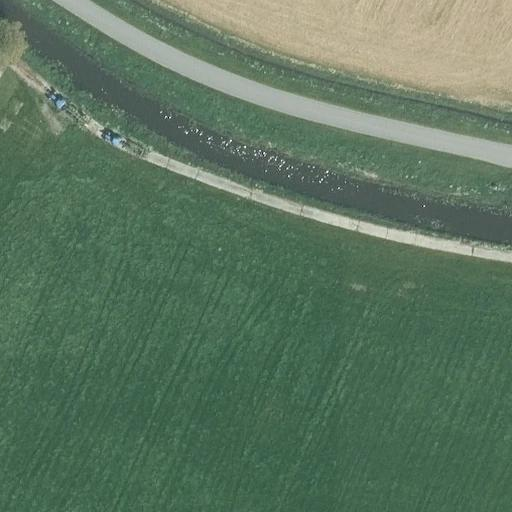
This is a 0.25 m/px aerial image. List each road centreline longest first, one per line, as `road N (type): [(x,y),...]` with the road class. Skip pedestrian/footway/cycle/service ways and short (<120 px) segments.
road 1 (track): [(511,258),(398,237),(177,167),(89,126),(0,53)]
road 2 (unclassified): [(511,159),(277,103),(154,53),(66,0)]
